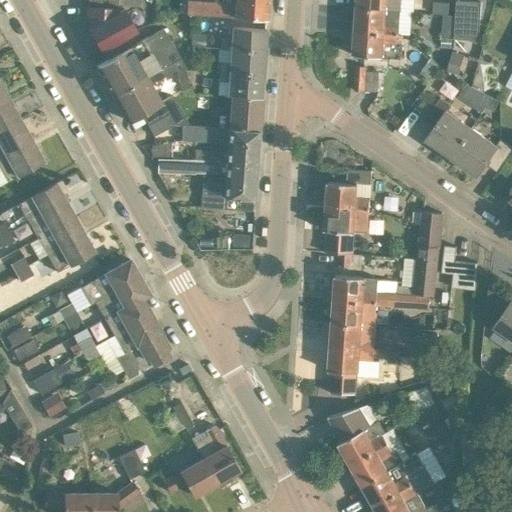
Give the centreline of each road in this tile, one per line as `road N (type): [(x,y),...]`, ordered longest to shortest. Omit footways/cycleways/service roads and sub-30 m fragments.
road 1 (tertiary): [(213,336),(21,0)]
road 2 (residential): [(213,336),(266,294),(273,277),(288,83)]
road 3 (residential): [(511,239),(288,83)]
road 4 (tertiary): [(302,505),(213,336)]
